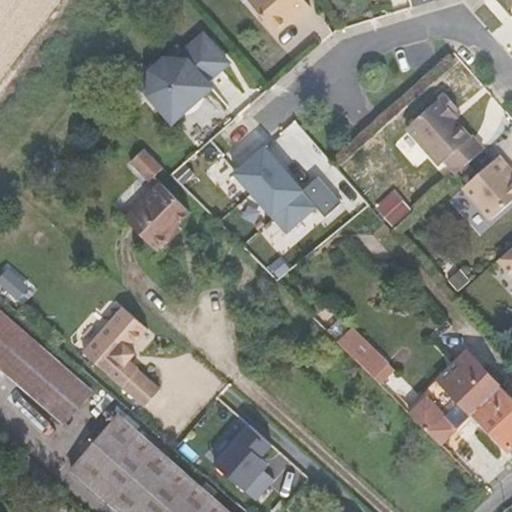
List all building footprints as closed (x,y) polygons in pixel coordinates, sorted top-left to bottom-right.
[(310,0),(254,0),(277,27),(291,15),(296,10),(299,14),(313,2),(310,0)] [(291,15),(294,19),(299,14),(296,10),(291,15)] [(206,82),(227,63),(201,34),(180,53),(175,47),(137,81),(171,119),(184,107),(185,100),(196,90),(203,90),(209,85),(206,82)] [(446,158),(458,172),(485,148),(473,134),(471,135),(457,119),(452,113),(455,110),(459,107),(446,92),(408,125),(440,162),(446,158)] [(452,113),(457,119),(460,116),(455,110),(452,113)] [(306,187),(267,143),(235,170),(289,231),(319,205),(328,216),(344,201),(320,174),(306,187)] [(140,146),(127,159),(149,181),(162,168),(140,146)] [(500,154),(464,185),(492,217),(511,200),(511,176),(507,171),(511,167),(500,154)] [(172,229),(194,208),(165,179),(128,215),(160,248),(176,232),(172,229)] [(511,246),(496,261),(511,279),(511,246)] [(12,266),(0,278),(0,283),(22,304),(36,289),(12,266)] [(0,309),(0,367),(67,424),(94,392),(0,309)] [(121,309),(81,354),(142,408),(157,392),(134,372),(135,370),(126,362),(132,355),(127,351),(145,330),(121,309)] [(340,319),(326,331),(339,343),(351,331),(340,319)] [(351,331),(339,343),(375,379),(389,364),(353,329),(351,331)] [(440,384),(410,414),(442,445),(475,414),(474,413),(500,387),(468,353),(438,381),(440,384)] [(409,384),(396,395),(408,409),(421,397),(409,384)] [(511,399),(500,387),(474,413),(475,414),(511,452),(511,399)] [(229,511),(119,415),(72,469),(121,511),(229,511)] [(277,445),(250,422),(215,463),(258,500),(276,479),(266,470),(272,463),(266,457),(277,445)] [(43,490),(52,479),(31,461),(22,472),(43,490)] [(0,482),(0,492),(7,499),(18,487),(5,476),(0,482)]
